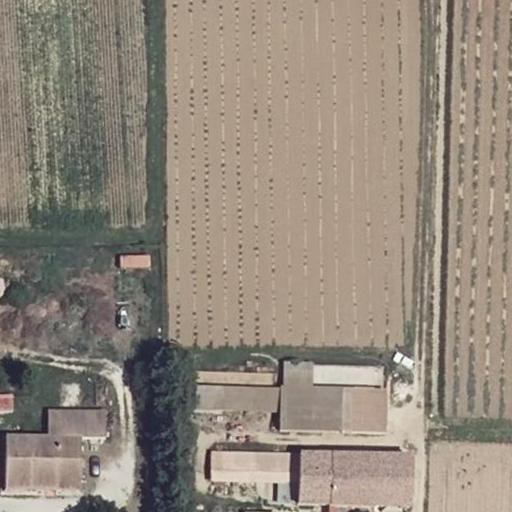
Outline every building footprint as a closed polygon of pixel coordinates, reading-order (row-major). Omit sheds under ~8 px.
[(326,369),(297,369),(297,391),(326,392),(326,369)] [(276,392),(208,391),(209,419),(276,420),(276,392)] [(297,391),(276,392),(276,420),(278,435),(339,433),(338,392),(326,392),(297,391)] [(384,392),(338,392),(339,433),(383,432),(384,392)] [(0,394),(0,411),(11,410),(10,394),(0,394)] [(40,439),(22,440),(25,481),(44,483),(44,493),(77,493),(77,443),(101,442),(99,413),(41,414),(40,439)] [(22,440),(1,441),(1,482),(25,481),(22,440)] [(297,459),(210,456),(209,477),(297,477),(297,459)] [(317,459),(297,459),(297,477),(331,479),(330,460),(324,459),(317,459)] [(413,463),(330,460),(331,479),(332,508),(411,509),(413,463)] [(25,481),(1,482),(1,495),(26,493),(25,481)] [(44,483),(25,481),(26,493),(44,493),(44,483)]
